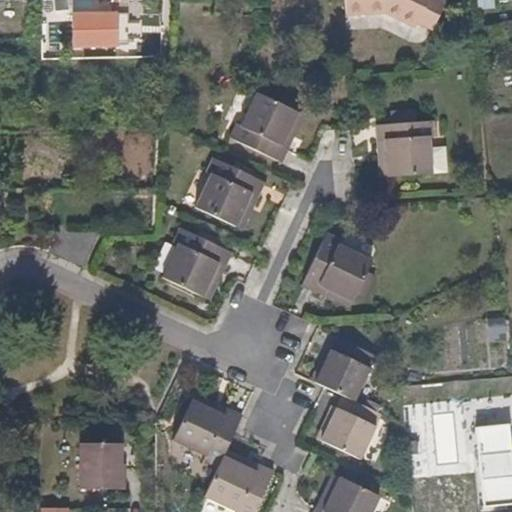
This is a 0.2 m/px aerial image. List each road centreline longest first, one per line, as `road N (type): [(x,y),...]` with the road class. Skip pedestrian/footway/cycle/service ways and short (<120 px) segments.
road 1 (residential): [(0,271),(27,261),(225,353)]
road 2 (residential): [(225,353),(295,202)]
